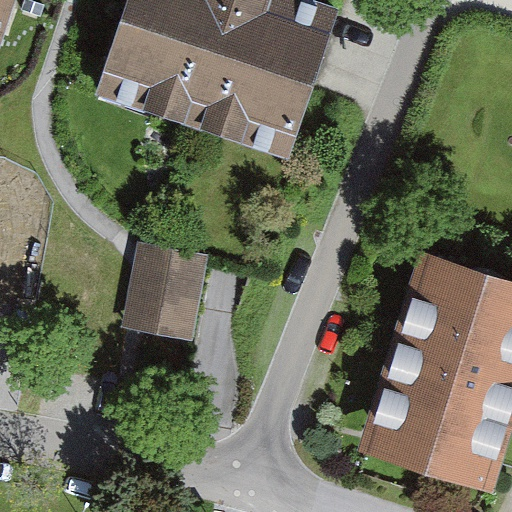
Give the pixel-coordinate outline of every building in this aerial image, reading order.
[(0,0),(0,43),(14,0),(0,0)] [(336,11),(302,0),(129,0),(97,96),(287,159),(310,88),(336,11)] [(0,298),(16,173),(0,171),(0,298)] [(207,256),(138,244),(123,328),(192,340),(207,256)] [(511,287),(420,256),(360,453),(495,494),(508,462),(511,444),(511,287)]
